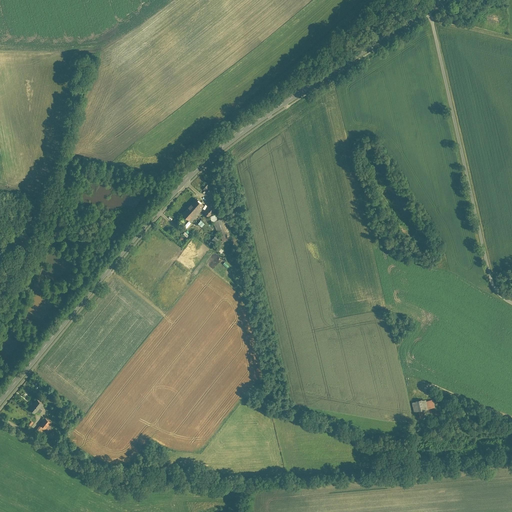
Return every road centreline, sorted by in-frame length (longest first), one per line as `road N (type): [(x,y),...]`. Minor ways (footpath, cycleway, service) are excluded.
road 1 (tertiary): [(0,402),(189,177),(426,10)]
road 2 (track): [(511,456),(146,481),(118,477),(0,418)]
road 3 (unclassified): [(426,10),(491,283),(511,303)]
